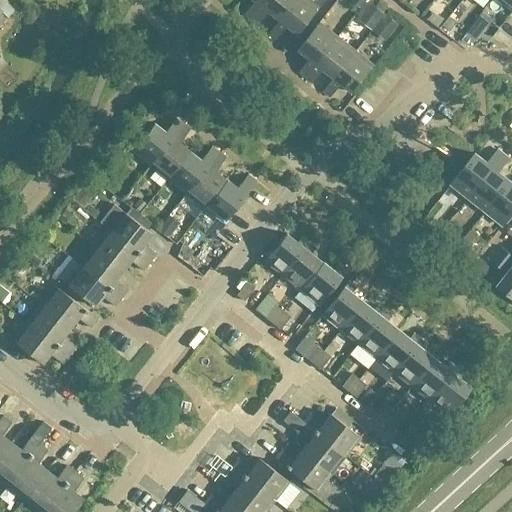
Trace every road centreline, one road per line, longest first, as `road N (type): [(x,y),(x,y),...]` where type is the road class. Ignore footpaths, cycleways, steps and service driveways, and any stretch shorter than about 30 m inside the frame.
road 1 (residential): [(511,345),(308,175)]
road 2 (residential): [(308,175),(366,138),(443,71),(511,61)]
road 3 (residential): [(300,369),(259,421),(211,437),(174,486),(142,462)]
road 4 (unknown): [(156,364),(121,323),(158,272),(172,268),(214,292)]
road 5 (residential): [(214,292),(102,432)]
road 6 (residential): [(308,175),(214,292)]
road 7 (residential): [(412,456),(300,369)]
road 8 (residential): [(102,432),(0,355)]
